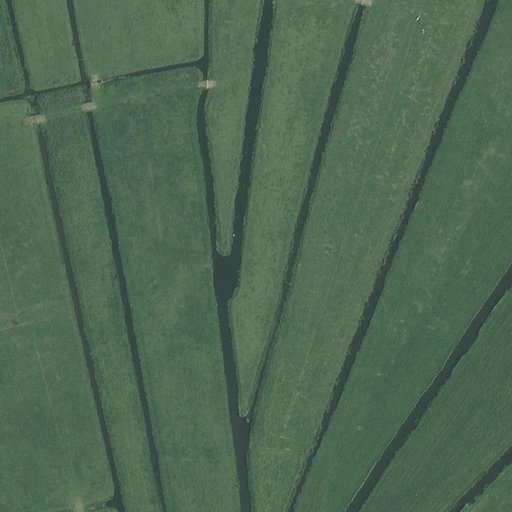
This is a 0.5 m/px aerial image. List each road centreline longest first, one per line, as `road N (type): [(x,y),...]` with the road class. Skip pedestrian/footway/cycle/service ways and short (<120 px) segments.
road 1 (track): [(97,104),(216,82),(235,0)]
road 2 (track): [(0,126),(97,104),(88,37)]
